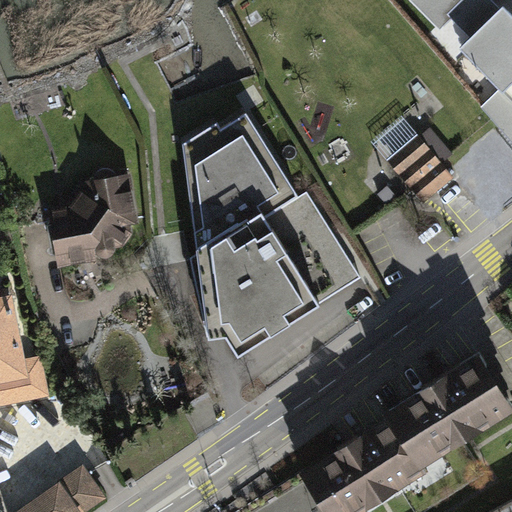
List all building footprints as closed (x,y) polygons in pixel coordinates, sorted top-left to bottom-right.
[(413,0),(443,29),(471,0),(413,0)] [(502,90),(511,81),(511,15),(506,9),(463,47),(502,90)] [(348,286),(214,85),(118,136),(234,378),(348,286)] [(391,166),(425,209),(440,197),(456,185),(444,170),(421,142),(391,166)] [(60,271),(111,265),(138,233),(131,183),(81,189),(82,199),(69,214),(53,216),(60,271)] [(43,357),(25,360),(12,296),(0,298),(0,407),(51,397),(43,357)] [(511,410),(511,402),(479,351),(382,413),(387,420),(419,470),(511,410)] [(387,420),(303,474),(327,511),(364,511),(422,475),(419,470),(387,420)] [(83,473),(28,511),(102,511),(109,508),(83,473)]
